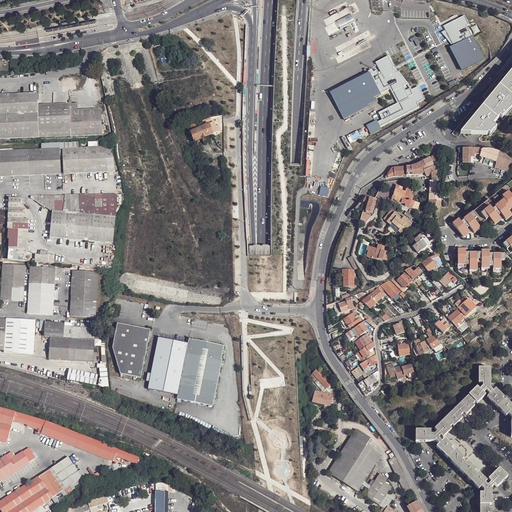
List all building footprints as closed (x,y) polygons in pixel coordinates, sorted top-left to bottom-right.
[(351,15),(336,22),(340,30),(355,22),(351,15)] [(464,15),(443,26),(454,46),(450,48),(462,70),(484,59),(467,26),(469,25),(464,15)] [(415,37),(410,39),(411,42),(414,41),(417,46),(419,45),(415,37)] [(372,70),(329,93),(343,121),(369,107),(369,106),(375,102),(373,98),(390,90),(397,103),(378,113),(382,120),(378,122),(377,121),(366,126),(371,134),(381,129),(380,127),(419,107),(417,103),(425,99),(418,86),(410,90),(412,95),(408,97),(403,87),(407,84),(409,88),(411,87),(399,72),(397,73),(395,70),(394,70),(393,68),(394,68),(388,56),(375,63),(380,72),(381,74),(379,75),(378,73),(377,70),(373,72),(372,70)] [(511,73),(459,135),(476,136),(486,136),(486,135),(489,136),(495,130),(491,127),(498,118),(500,120),(502,118),(511,109),(509,107),(511,105),(510,104),(511,101),(511,73)] [(0,96),(0,139),(102,135),(102,134),(102,131),(101,109),(77,110),(77,104),(71,104),(71,100),(69,100),(69,104),(36,106),(36,94),(0,96)] [(214,123),(210,125),(213,135),(218,133),(214,123)] [(198,129),(196,124),(189,126),(191,132),(198,129)] [(210,125),(204,127),(208,137),(213,135),(210,125)] [(198,129),(191,132),(195,143),(203,139),(208,137),(204,127),(198,129)] [(352,142),(360,138),(357,132),(349,136),(352,142)] [(111,147),(97,147),(62,149),(63,174),(115,171),(111,147)] [(59,148),(27,151),(28,176),(60,174),(59,148)] [(463,158),(475,158),(475,155),(479,155),(480,149),(471,148),(464,149),(464,151),(463,158)] [(490,150),(480,149),(479,155),(480,155),(479,157),(501,164),(499,169),(508,173),(511,165),(511,160),(501,153),(496,151),(490,150)] [(0,177),(28,176),(27,151),(0,152),(0,177)] [(436,155),(430,158),(433,164),(438,163),(439,156),(436,155)] [(430,158),(417,165),(420,176),(424,173),(424,172),(434,166),(433,164),(430,158)] [(223,163),(224,162),(222,159),(216,160),(216,161),(207,165),(208,169),(223,163)] [(417,165),(412,167),(412,177),(420,176),(417,165)] [(434,166),(424,172),(424,173),(426,177),(432,174),(432,178),(437,178),(437,171),(434,166)] [(385,179),(388,179),(396,177),(407,177),(404,168),(392,169),(385,179)] [(430,195),(436,195),(436,191),(436,182),(438,182),(438,178),(437,178),(432,178),(432,181),(430,182),(430,195)] [(458,218),(452,223),(461,235),(468,230),(467,229),(470,227),(472,229),(473,231),(479,225),(474,219),(477,216),(482,222),(488,217),(493,223),(499,217),(502,214),(503,217),(504,218),(511,213),(509,210),(511,208),(511,207),(511,179),(463,218),(464,219),(461,222),(458,218)] [(404,200),(412,202),(413,197),(410,195),(411,190),(407,188),(405,193),(402,192),(403,189),(397,186),(395,190),(392,200),(402,204),(404,200)] [(116,195),(46,196),(46,200),(46,207),(47,208),(52,211),(99,215),(115,217),(117,201),(116,195)] [(44,208),(47,208),(46,207),(46,200),(42,200),(41,196),(35,196),(35,197),(44,208)] [(376,206),(377,206),(379,200),(370,198),(365,212),(372,214),(374,207),(374,205),(376,206)] [(7,229),(27,231),(28,221),(22,220),(23,211),(18,210),(19,200),(17,199),(10,199),(9,199),(7,229)] [(404,200),(402,204),(406,205),(405,207),(413,209),(414,206),(414,203),(412,202),(404,200)] [(98,229),(99,215),(52,211),(50,238),(97,242),(98,229)] [(360,221),(366,223),(371,217),(362,213),(360,221)] [(392,214),(386,222),(390,225),(392,223),(400,230),(398,231),(402,235),(412,224),(404,217),(402,219),(400,217),(398,219),(392,214)] [(114,230),(115,217),(99,215),(98,229),(114,230)] [(400,230),(392,223),(390,225),(390,226),(397,232),(398,231),(400,230)] [(26,251),(27,231),(7,229),(6,249),(26,251)] [(113,243),(114,230),(98,229),(97,242),(113,243)] [(511,235),(503,243),(510,253),(511,251),(511,235)] [(417,242),(412,245),(417,252),(427,245),(422,238),(420,239),(418,236),(414,239),(417,242)] [(369,251),(367,257),(377,260),(378,255),(380,255),(379,258),(388,261),(390,252),(386,251),(387,247),(381,245),(380,249),(377,248),(371,247),(370,251),(369,251)] [(465,249),(457,249),(457,253),(453,253),(453,256),(457,256),(457,264),(465,264),(469,264),(469,267),(477,267),(477,262),(477,260),(481,260),(481,262),(481,265),(489,265),(493,265),(493,269),(501,268),(501,260),(504,259),(504,253),(489,253),(489,250),(481,250),(481,252),(465,252),(465,249)] [(35,255),(35,262),(53,264),(53,256),(48,256),(48,252),(41,251),(40,255),(35,255)] [(429,272),(437,266),(433,260),(431,257),(423,264),(429,272)] [(23,302),(26,267),(3,265),(0,301),(23,302)] [(411,267),(405,270),(406,271),(414,280),(423,272),(419,268),(415,272),(411,267)] [(29,295),(28,300),(28,306),(28,309),(27,314),(52,316),(55,270),(30,268),(29,290),(29,295)] [(351,286),(354,286),(353,269),(342,269),(342,276),(343,276),(344,286),(345,287),(351,286)] [(396,275),(391,279),(392,280),(396,284),(399,282),(404,287),(407,284),(408,283),(410,286),(414,282),(417,286),(418,285),(416,282),(414,280),(406,271),(405,272),(399,278),(396,275)] [(98,274),(73,272),(70,317),(95,319),(98,274)] [(423,272),(414,280),(416,282),(425,275),(423,272)] [(454,283),(457,281),(450,273),(441,282),(447,288),(453,282),(454,283)] [(388,291),(384,287),(391,280),(390,279),(387,282),(387,281),(384,283),(383,284),(378,288),(384,294),(388,291)] [(388,291),(391,294),(397,288),(398,287),(391,280),(384,287),(388,291)] [(378,288),(370,295),(377,302),(381,299),(384,296),(385,295),(384,294),(378,288)] [(397,288),(391,294),(394,298),(401,292),(397,288)] [(464,291),(466,293),(471,299),(474,296),(469,290),(467,289),(464,291)] [(349,297),(347,298),(349,302),(353,305),(356,308),(354,300),(359,297),(356,294),(349,297)] [(370,308),(377,302),(370,295),(363,301),(365,303),(370,308)] [(460,299),(455,303),(466,317),(476,309),(468,300),(463,304),(460,299)] [(346,302),(339,305),(342,313),(343,312),(344,312),(349,310),(348,307),(346,302)] [(335,303),(328,305),(329,315),(336,314),(335,303)] [(350,328),(360,321),(354,312),(344,320),(348,326),(350,328)] [(458,312),(448,319),(451,323),(454,327),(457,331),(463,326),(461,324),(465,321),(458,312)] [(386,313),(381,318),(384,321),(391,319),(387,314),(386,313)] [(35,321),(0,319),(0,350),(3,351),(3,354),(32,356),(35,321)] [(439,322),(435,325),(442,335),(447,332),(447,331),(449,329),(443,321),(440,324),(439,322)] [(345,334),(350,340),(356,335),(356,334),(357,333),(359,336),(367,330),(362,322),(345,334)] [(50,337),(64,338),(64,326),(57,324),(45,323),(44,336),(50,337)] [(396,342),(407,340),(402,323),(394,326),(397,335),(395,336),(396,342)] [(64,338),(94,340),(94,346),(100,346),(100,373),(97,387),(109,390),(104,325),(95,325),(91,325),(90,328),(64,326),(64,338)] [(150,331),(124,325),(123,329),(116,328),(112,348),(119,375),(140,379),(150,331)] [(435,336),(429,327),(427,329),(428,331),(427,332),(430,337),(426,340),(427,341),(431,348),(432,350),(434,349),(436,352),(439,350),(437,347),(440,345),(440,346),(442,345),(435,336)] [(365,347),(372,342),(371,339),(367,334),(359,339),(365,347)] [(178,394),(189,343),(159,336),(148,387),(178,394)] [(64,338),(50,337),(49,360),(93,362),(94,346),(94,340),(64,338)] [(359,339),(355,342),(361,351),(365,348),(365,347),(359,339)] [(178,394),(176,401),(212,409),(222,362),(221,362),(224,348),(189,341),(189,343),(178,394)] [(335,351),(343,346),(339,341),(332,346),(334,349),(335,351)] [(422,344),(416,347),(418,350),(420,355),(421,356),(422,355),(424,354),(426,353),(430,351),(428,349),(431,348),(427,341),(422,344)] [(365,358),(369,355),(368,352),(375,347),(374,342),(365,348),(361,351),(360,351),(364,356),(365,358)] [(400,357),(410,356),(408,345),(398,346),(400,357)] [(431,348),(428,349),(430,351),(426,353),(426,355),(427,356),(434,353),(432,350),(431,348)] [(363,363),(361,365),(369,377),(373,374),(378,371),(378,368),(373,372),(371,369),(369,370),(367,367),(370,365),(369,364),(377,359),(376,354),(366,361),(363,363)] [(393,365),(386,367),(391,379),(397,377),(398,380),(405,378),(404,376),(402,368),(401,367),(394,369),(393,365)] [(411,365),(402,368),(404,376),(407,375),(407,376),(409,379),(415,377),(414,373),(411,365)] [(364,381),(366,379),(364,378),(365,377),(359,368),(352,372),(360,383),(364,381)] [(497,488),(507,477),(499,468),(488,479),(491,482),(487,486),(485,483),(487,481),(479,473),(477,474),(474,472),(476,470),(468,462),(465,464),(462,460),(464,458),(456,450),(454,452),(451,449),(453,447),(445,439),(442,442),(438,438),(441,435),(443,437),(451,429),(450,427),(452,425),(454,427),(462,419),(460,416),(464,413),(466,415),(474,406),(473,405),(474,401),(477,404),(485,396),(483,393),(486,391),(490,394),(487,397),(492,403),(506,417),(508,414),(511,417),(511,422),(511,438),(511,437),(511,411),(511,410),(511,405),(506,400),(504,402),(502,399),(504,397),(500,394),(496,389),(493,391),(490,389),(490,383),(491,368),(479,368),(479,383),(483,384),(483,387),(480,390),(477,387),(469,396),(435,429),(437,432),(434,435),(431,435),(431,430),(416,430),(416,442),(431,442),(436,442),(437,447),(479,489),(481,487),(484,490),(484,493),(480,493),(480,505),(479,511),(491,511),(491,508),(489,508),(489,505),(492,505),(492,493),(491,493),(492,488),(495,485),(497,488)] [(70,370),(67,380),(96,386),(98,376),(70,370)] [(335,389),(318,370),(310,377),(324,393),(328,394),(335,389)] [(367,386),(377,380),(375,378),(373,375),(364,381),(367,386)] [(377,380),(367,386),(369,388),(378,382),(377,380)] [(360,383),(358,385),(365,396),(372,392),(369,388),(367,386),(364,381),(360,383)] [(312,402),(324,405),(330,407),(332,397),(315,392),(312,402)] [(330,407),(324,405),(323,410),(333,412),(337,398),(332,397),(330,407)] [(14,420),(16,413),(0,407),(0,437),(8,440),(14,420)] [(117,457),(120,451),(47,422),(39,419),(16,413),(14,420),(29,425),(28,427),(39,430),(37,436),(42,437),(43,434),(115,462),(115,461),(116,460),(117,457)] [(197,423),(200,416),(193,413),(191,420),(197,423)] [(358,492),(380,456),(365,446),(369,439),(355,429),(328,474),(358,492)] [(140,461),(141,459),(120,451),(117,457),(138,465),(140,461)] [(0,481),(30,463),(24,452),(16,457),(13,453),(0,460),(0,481)] [(397,459),(396,456),(388,460),(404,492),(411,488),(397,459)] [(70,488),(83,479),(70,458),(53,468),(67,489),(70,488)] [(50,470),(40,477),(53,498),(64,491),(50,470)] [(100,476),(99,475),(96,471),(90,474),(94,479),(100,476)] [(365,497),(380,506),(388,492),(391,487),(384,483),(387,478),(380,473),(365,497)] [(87,476),(83,479),(70,488),(72,491),(90,480),(87,476)] [(30,511),(53,498),(40,477),(0,501),(0,508),(2,511),(30,511)] [(155,511),(164,511),(164,492),(155,492),(155,511)] [(380,506),(382,507),(385,509),(383,511),(394,511),(388,507),(395,496),(388,492),(380,506)] [(70,509),(70,511),(87,511),(90,511),(90,509),(106,503),(105,501),(103,502),(102,497),(88,502),(88,504),(70,509)] [(422,511),(419,507),(417,502),(416,502),(407,507),(410,511),(422,511)]
